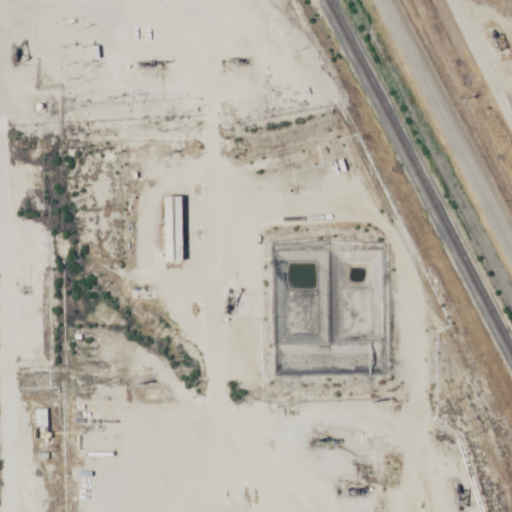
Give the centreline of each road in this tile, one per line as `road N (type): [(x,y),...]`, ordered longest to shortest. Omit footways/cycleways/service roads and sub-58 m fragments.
road 1 (track): [(183,0),(196,69),(227,511)]
road 2 (track): [(396,511),(375,428),(296,212),(212,75),(196,69)]
road 3 (tertiary): [(379,0),(511,256)]
